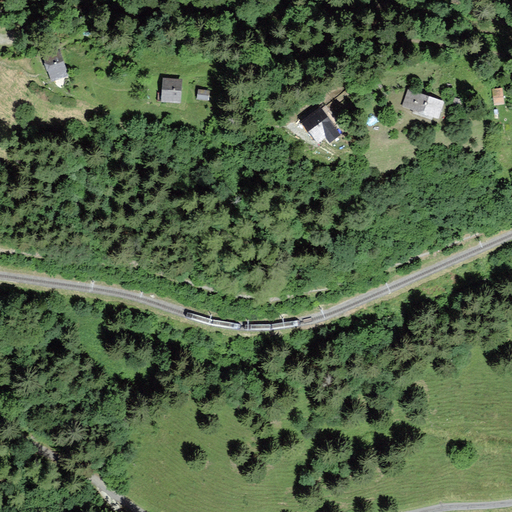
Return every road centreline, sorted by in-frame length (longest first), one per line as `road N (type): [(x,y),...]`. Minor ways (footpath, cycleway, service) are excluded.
road 1 (track): [(511,33),(409,7),(347,3),(211,16),(84,6),(0,36)]
road 2 (unclassified): [(139,511),(0,429)]
